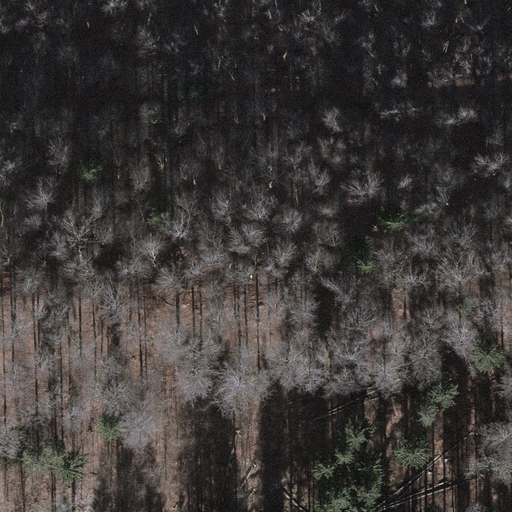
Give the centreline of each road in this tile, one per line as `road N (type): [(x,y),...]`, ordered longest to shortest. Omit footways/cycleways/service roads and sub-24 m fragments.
road 1 (track): [(0,439),(126,392),(393,368),(511,339)]
road 2 (track): [(0,97),(148,108),(511,81)]
